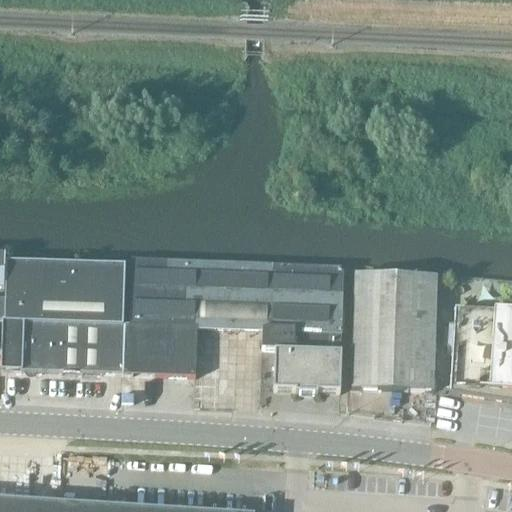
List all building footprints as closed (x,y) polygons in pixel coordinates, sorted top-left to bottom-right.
[(159,266),(132,265),(130,329),(123,329),(122,378),(155,378),(159,266)] [(159,266),(155,378),(195,380),(196,332),(199,268),(159,266)] [(3,326),(1,374),(51,375),(101,377),(122,378),(123,329),(125,270),(6,267),(4,326),(3,326)] [(199,268),(196,332),(263,335),(262,355),(276,355),(298,356),(298,355),(329,356),(330,336),(342,337),(345,273),(199,268)] [(351,393),(392,394),(396,278),(355,277),(351,393)] [(396,278),(392,394),(433,396),(437,280),(396,278)] [(511,314),(454,311),(449,396),(511,405),(511,314)] [(275,356),(274,396),(296,396),(296,399),(318,400),(318,397),(340,398),(342,358),(341,358),(342,338),(342,337),(330,336),(329,357),(298,356),(276,355),(276,356),(275,356)]
